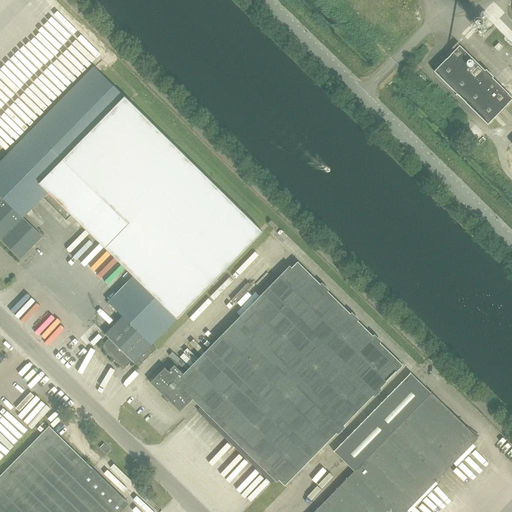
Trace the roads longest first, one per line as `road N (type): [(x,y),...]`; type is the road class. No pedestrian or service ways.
road 1 (track): [(511,436),(66,0)]
road 2 (residential): [(265,0),(511,241)]
road 3 (unclassified): [(196,511),(0,318)]
